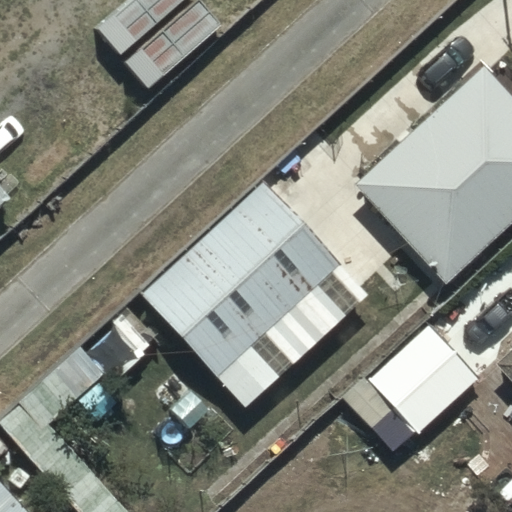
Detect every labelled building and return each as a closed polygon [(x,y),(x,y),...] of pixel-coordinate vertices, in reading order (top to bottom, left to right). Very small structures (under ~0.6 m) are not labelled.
[(0,0),(0,66),(64,6),(58,0),(0,0)] [(164,0),(190,28),(220,0),(164,0)] [(349,177),(440,277),(511,212),(511,98),(478,61),(349,177)] [(135,288),(240,401),(360,289),(255,176),(135,288)] [(473,372),(424,320),(367,372),(415,425),(473,372)] [(511,332),(487,354),(511,382),(511,332)] [(0,511),(44,511),(0,465),(0,511)]
